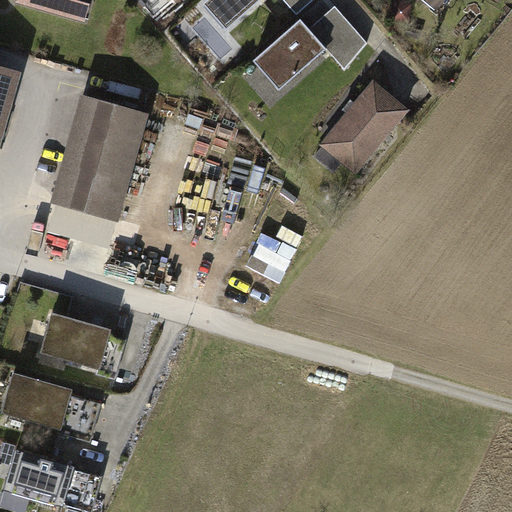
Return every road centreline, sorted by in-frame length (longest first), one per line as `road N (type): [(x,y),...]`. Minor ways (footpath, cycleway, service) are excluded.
road 1 (residential): [(360,365),(0,260)]
road 2 (track): [(511,408),(360,365)]
